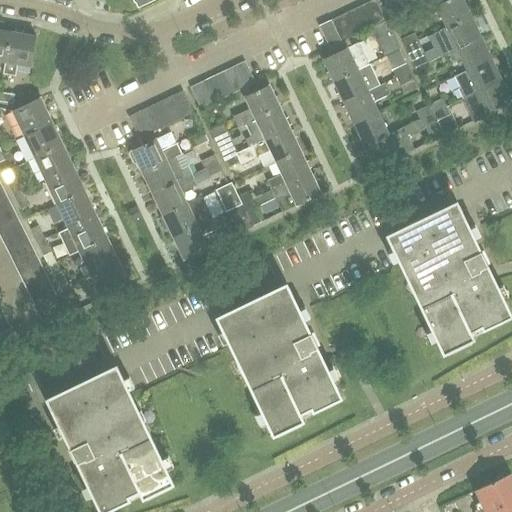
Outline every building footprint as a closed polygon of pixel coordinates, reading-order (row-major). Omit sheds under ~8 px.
[(373,27),(384,21),(373,0),(372,0),(363,5),(373,27)] [(382,0),(392,18),(403,13),(396,0),(382,0)] [(396,0),(403,13),(414,7),(410,0),(396,0)] [(446,27),(470,16),(462,0),(447,0),(435,6),(446,27)] [(362,32),(372,27),(373,27),(363,5),(351,10),(362,32)] [(351,37),(362,32),(351,10),(341,15),(351,37)] [(341,42),(351,37),(341,15),(331,20),(341,42)] [(451,52),(480,37),(470,16),(446,27),(440,30),(451,52)] [(329,48),(341,42),(331,20),(319,26),(329,48)] [(399,50),(396,42),(385,21),(384,21),(373,27),(372,27),(386,56),(399,50)] [(0,60),(5,62),(11,31),(0,29),(0,60)] [(5,62),(3,74),(15,76),(17,64),(31,66),(37,36),(11,31),(5,62)] [(415,33),(400,39),(404,48),(415,43),(418,41),(415,33)] [(466,71),(491,59),(480,37),(451,52),(455,61),(461,58),(466,71)] [(404,48),(411,61),(421,57),(425,55),(418,41),(415,43),(404,48)] [(333,82),(357,70),(368,65),(357,43),(323,60),(333,82)] [(399,50),(386,56),(392,70),(406,64),(399,50)] [(415,69),(428,62),(425,55),(421,57),(411,61),(415,69)] [(463,99),(501,80),(491,59),(466,71),(455,76),(460,88),(458,89),(463,99)] [(233,67),(244,88),(255,83),(244,61),(233,67)] [(428,62),(415,69),(418,77),(432,71),(428,62)] [(396,78),(409,72),(406,64),(392,70),(396,78)] [(233,93),(244,88),(233,67),(223,72),(233,93)] [(344,103),(368,92),(357,70),(333,82),(344,103)] [(222,98),(233,93),(223,72),(212,77),(222,98)] [(409,72),(396,78),(404,95),(417,89),(409,72)] [(211,104),(222,98),(212,77),(201,82),(211,104)] [(473,121),(487,114),(511,103),(501,80),(463,99),(467,106),(466,107),(473,121)] [(200,109),(211,104),(201,82),(190,88),(200,109)] [(354,125),(378,114),(372,100),(388,93),(384,84),(368,92),(344,103),(354,125)] [(239,127),(246,124),(279,108),(268,85),(244,96),(250,108),(234,116),(239,127)] [(171,96),(182,118),(193,112),(183,91),(171,96)] [(0,92),(0,101),(12,104),(14,95),(0,92)] [(171,123),(182,118),(171,96),(161,101),(171,123)] [(23,135),(51,122),(39,98),(11,111),(23,135)] [(432,114),(446,107),(442,99),(428,106),(432,114)] [(161,128),(171,123),(161,101),(150,106),(161,128)] [(150,133),(161,128),(150,106),(140,111),(150,133)] [(419,120),(432,114),(428,106),(415,112),(419,120)] [(432,114),(436,121),(449,115),(446,107),(432,114)] [(250,147),(289,129),(279,108),(246,124),(252,136),(246,139),(250,147)] [(138,138),(150,133),(140,111),(128,117),(138,138)] [(364,146),(388,135),(378,114),(354,125),(364,146)] [(364,146),(375,169),(416,149),(410,136),(424,129),(430,142),(443,136),(436,121),(432,114),(419,120),(388,135),(364,146)] [(34,158),(62,145),(51,122),(23,135),(34,158)] [(223,124),(209,131),(212,139),(227,132),(223,124)] [(276,162),(299,150),(289,129),(250,147),(237,154),(223,161),(227,168),(241,161),(242,164),(270,151),(276,162)] [(129,151),(128,154),(133,163),(135,163),(137,163),(142,172),(174,157),(181,154),(170,132),(131,150),(129,151)] [(204,133),(190,139),(194,148),(208,142),(204,133)] [(45,181),(73,168),(62,145),(34,158),(45,181)] [(223,161),(237,154),(234,146),(219,152),(223,161)] [(273,190),(310,172),(299,150),(276,162),(281,174),(268,180),(273,190)] [(204,169),(218,162),(214,155),(200,161),(204,169)] [(174,157),(142,172),(152,194),(191,175),(187,166),(180,170),(174,157)] [(218,162),(204,169),(208,177),(222,170),(218,162)] [(56,204),(84,191),(73,168),(45,181),(56,204)] [(191,175),(152,194),(162,215),(187,204),(181,192),(196,185),(209,179),(208,177),(204,169),(191,175)] [(314,181),(310,172),(273,190),(284,212),(325,192),(319,179),(314,181)] [(13,196),(22,192),(15,179),(6,183),(13,196)] [(241,205),(237,197),(231,183),(218,189),(220,194),(222,193),(227,203),(225,204),(228,211),(241,205)] [(241,205),(255,198),(251,190),(237,197),(241,205)] [(68,228),(95,215),(84,191),(56,204),(68,228)] [(22,192),(13,196),(20,210),(28,205),(22,192)] [(172,237),(212,219),(202,196),(187,204),(162,215),(160,216),(159,219),(164,227),(166,228),(168,227),(172,237)] [(0,213),(12,207),(7,197),(0,200),(0,213)] [(241,205),(244,213),(259,206),(255,198),(241,205)] [(386,236),(391,246),(393,250),(399,262),(399,264),(408,282),(416,278),(421,288),(413,292),(431,330),(436,328),(441,338),(436,341),(443,355),(474,340),(473,338),(470,332),(481,327),(483,331),(511,317),(503,299),(499,301),(494,291),(498,288),(495,282),(487,265),(485,267),(478,254),(481,252),(475,239),(469,228),(462,212),(457,202),(386,236)] [(232,219),(244,213),(241,205),(228,211),(232,219)] [(0,226),(17,218),(12,207),(0,213),(0,226)] [(239,232),(252,226),(249,221),(246,213),(240,215),(232,218),(236,228),(239,232)] [(78,251),(106,238),(95,215),(68,228),(59,232),(70,255),(78,251)] [(0,236),(2,240),(23,229),(17,218),(0,226),(0,236)] [(212,219),(172,237),(183,259),(208,247),(202,235),(217,228),(212,219)] [(36,242),(45,238),(38,225),(30,229),(36,242)] [(7,250),(28,239),(23,229),(2,240),(7,250)] [(45,238),(36,242),(42,255),(51,251),(45,238)] [(90,274),(117,261),(106,238),(78,251),(90,274)] [(12,261),(33,250),(28,239),(7,250),(12,261)] [(18,272),(39,261),(33,250),(12,261),(18,272)] [(23,282),(44,272),(39,261),(18,272),(23,282)] [(101,298),(129,285),(117,261),(90,274),(101,298)] [(59,288),(68,285),(61,271),(53,276),(59,288)] [(49,282),(48,281),(44,272),(23,282),(28,293),(49,282)] [(34,304),(55,293),(49,282),(28,293),(34,304)] [(216,317),(221,328),(223,332),(228,343),(229,345),(238,364),(246,360),(251,370),(243,374),(251,391),(252,394),(261,412),(266,410),(271,420),(266,423),(273,436),(304,421),(300,414),(311,409),(313,412),(342,399),(338,390),(333,381),(329,383),(324,372),(328,370),(322,357),(317,347),(314,349),(308,335),(311,334),(304,321),(299,310),(292,294),(286,283),(216,317)] [(68,285),(59,288),(66,301),(74,297),(68,285)] [(39,315),(60,304),(55,293),(34,304),(39,315)] [(60,304),(39,315),(44,325),(66,315),(60,304)] [(0,333),(10,329),(4,315),(0,317),(0,333)] [(131,396),(130,393),(129,391),(123,380),(122,376),(121,376),(116,365),(46,399),(51,410),(58,425),(64,437),(70,450),(76,463),(80,471),(87,485),(87,486),(92,496),(92,497),(99,511),(105,511),(130,500),(128,497),(139,492),(143,499),(174,484),(167,471),(167,470),(162,460),(162,459),(144,422),(139,412),(131,396)] [(511,511),(511,476),(511,473),(475,491),(485,511),(511,511)]
